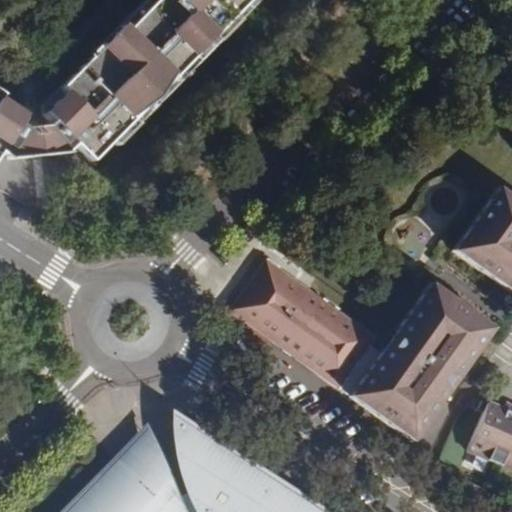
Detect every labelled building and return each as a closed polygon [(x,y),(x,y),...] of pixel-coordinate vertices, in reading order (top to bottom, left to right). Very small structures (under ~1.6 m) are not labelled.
[(154,0),(135,20),(104,52),(98,47),(97,45),(86,56),(89,58),(94,63),(74,83),(69,78),(58,89),(63,94),(42,115),(49,121),(74,145),(90,161),(110,140),(131,119),(129,117),(142,107),(149,96),(152,98),(160,89),(172,77),(192,56),(191,54),(201,44),(202,45),(212,35),(233,14),(246,0),(154,0)] [(144,0),(130,15),(135,20),(154,0),(144,0)] [(255,0),(246,0),(233,14),(238,19),(255,0)] [(135,20),(130,15),(98,47),(104,52),(135,20)] [(202,45),(208,51),(217,41),(212,35),(202,45)] [(208,51),(202,45),(201,44),(191,54),(192,56),(172,77),(177,82),(208,51)] [(94,63),(89,58),(69,78),(74,83),(94,63)] [(165,94),(177,82),(172,77),(160,89),(165,94)] [(63,94),(58,89),(41,106),(42,115),(63,94)] [(0,149),(16,124),(21,117),(0,102),(0,97),(1,95),(0,94),(0,149)] [(20,107),(1,95),(0,97),(0,102),(21,117),(20,107)] [(136,124),(131,119),(110,140),(116,145),(136,124)] [(74,145),(49,121),(43,128),(47,155),(65,154),(74,145)] [(25,130),(16,124),(0,149),(0,153),(10,160),(27,157),(25,130)] [(511,196),(492,183),(448,247),(511,290),(511,196)] [(372,333),(265,252),(259,259),(224,308),(252,328),(287,353),(364,408),(394,429),(408,440),(473,349),(489,326),(425,279),(376,347),(366,340),(372,333)] [(494,402),(486,399),(464,449),(511,468),(511,403),(504,400),(501,405),(494,402)] [(315,511),(266,480),(172,420),(172,422),(173,439),(177,462),(182,480),(187,494),(161,505),(116,461),(67,511),(315,511)] [(143,434),(116,461),(161,505),(171,500),(143,434)]
